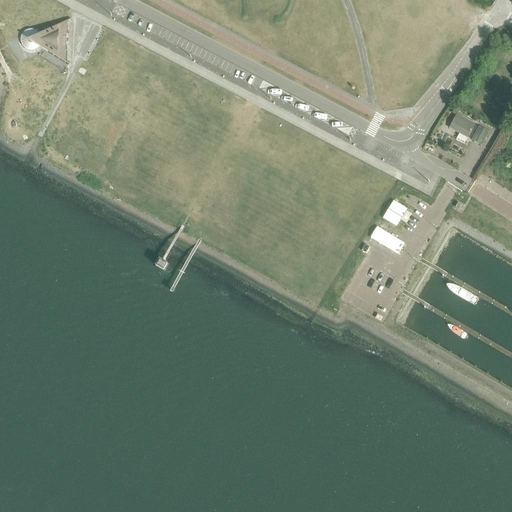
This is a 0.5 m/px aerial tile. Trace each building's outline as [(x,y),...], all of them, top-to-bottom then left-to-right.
[(40,46),(42,48),(65,62),(67,22),(67,21),(40,35),(37,31),(34,30),(31,30),(29,30),(26,31),(24,32),(22,34),(21,37),(20,40),(21,42),(22,45),(23,47),(25,49),(28,50),(30,51),(33,51),(36,50),(40,46)] [(449,129),(459,134),(456,140),(464,145),(475,124),(457,115),(449,129)] [(479,127),(471,141),(481,146),(489,132),(479,127)] [(396,227),(407,210),(393,202),(383,219),(396,227)] [(377,227),(370,238),(398,255),(403,247),(404,244),(385,232),(388,227),(380,223),(377,228),(377,227)] [(361,251),(366,254),(370,248),(365,245),(361,251)] [(164,271),(167,264),(162,262),(159,260),(156,266),(164,271)]
